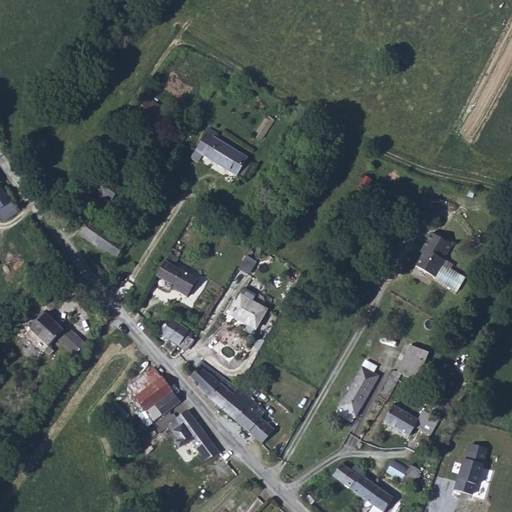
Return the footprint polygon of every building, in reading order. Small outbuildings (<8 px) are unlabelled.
[(249,151),(215,131),(204,149),(238,169),(249,151)] [(119,184),(97,170),(88,184),(94,188),(93,191),(101,196),(102,193),(111,199),(112,197),(115,200),(120,191),(116,189),(119,184)] [(364,170),(357,183),(365,187),(372,174),(364,170)] [(427,208),(431,198),(423,195),(419,205),(427,208)] [(99,223),(85,215),(75,231),(113,255),(125,237),(101,221),(99,223)] [(454,240),(433,228),(424,243),(427,245),(418,261),(437,273),(460,286),(467,274),(453,265),(452,267),(443,262),(447,256),(445,255),(454,240)] [(171,249),(157,273),(175,284),(173,287),(189,297),(200,278),(174,262),(179,255),(179,254),(171,249)] [(257,260),(247,254),(239,267),(249,273),(257,260)] [(230,313),(233,314),(255,329),(267,310),(241,295),(230,313)] [(45,340),(55,331),(52,327),(48,331),(33,313),(12,330),(28,349),(43,336),(45,340)] [(168,313),(158,328),(168,335),(179,320),(168,313)] [(179,320),(168,335),(178,342),(188,327),(179,320)] [(188,327),(178,342),(185,348),(191,344),(198,333),(188,327)] [(68,346),(55,331),(45,340),(61,357),(68,346)] [(417,378),(426,357),(405,348),(396,369),(417,378)] [(241,389),(210,365),(204,360),(191,374),(214,400),(225,408),(241,389)] [(360,365),(342,398),(359,408),(378,374),(360,365)] [(146,406),(162,386),(149,372),(123,400),(139,414),(146,406)] [(146,406),(154,414),(171,395),(162,386),(146,406)] [(233,416),(249,429),(265,443),(280,426),(258,407),(259,405),(241,389),(225,408),(233,416)] [(359,408),(342,398),(337,406),(355,416),(359,408)] [(417,424),(424,428),(428,421),(420,417),(408,410),(404,408),(396,403),(387,418),(412,433),(417,424)] [(428,421),(424,428),(433,433),(442,417),(426,407),(420,417),(428,421)] [(212,450),(178,408),(168,417),(173,424),(165,430),(171,438),(168,441),(171,446),(183,439),(188,446),(198,459),(212,450)] [(484,462),(489,445),(473,440),(468,456),(466,456),(457,488),(475,493),(477,485),(484,487),(487,477),(481,475),(484,462)] [(352,465),(343,458),(333,472),(385,509),(395,495),(363,472),(366,467),(355,460),(352,465)] [(421,471),(418,470),(417,472),(410,468),(394,458),(386,471),(411,487),(421,471)] [(511,470),(484,462),(481,475),(487,477),(484,487),(477,485),(475,493),(511,504),(511,470)] [(305,493),(316,503),(322,497),(311,487),(305,493)] [(475,493),(457,488),(453,500),(471,506),(475,493)]
